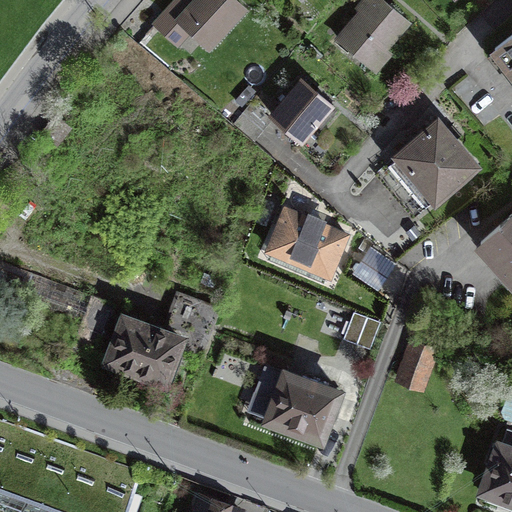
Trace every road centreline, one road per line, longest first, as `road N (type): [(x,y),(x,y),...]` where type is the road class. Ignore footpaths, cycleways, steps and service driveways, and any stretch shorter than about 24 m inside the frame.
road 1 (secondary): [(0,379),(355,511)]
road 2 (residential): [(0,131),(101,0)]
